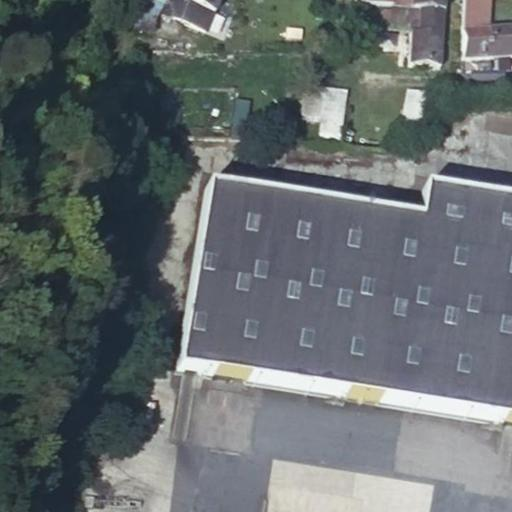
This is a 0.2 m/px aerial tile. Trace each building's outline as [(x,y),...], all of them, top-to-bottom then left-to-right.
[(159,12),(158,11),(163,0),(147,0),(145,4),(135,0),(84,0),(82,5),(148,35),(159,12)] [(163,0),(158,11),(202,32),(218,0),(163,0)] [(354,0),(354,5),(392,7),(411,9),(411,0),(354,0)] [(411,0),(411,9),(444,11),(444,0),(411,0)] [(464,0),(462,30),(477,29),(479,0),(464,0)] [(411,9),(392,7),(391,21),(422,22),(421,32),(413,32),(411,64),(440,66),(444,11),(411,9)] [(511,56),(511,27),(489,29),(488,57),(511,56)] [(462,30),(462,57),(488,57),(489,29),(483,29),(477,29),(462,30)] [(407,91),(406,103),(425,104),(425,98),(426,93),(407,91)] [(447,133),(449,100),(430,99),(425,98),(425,104),(423,125),(423,130),(447,133)] [(323,153),(342,154),(344,102),(325,101),(323,153)] [(425,104),(406,103),(405,124),(423,125),(425,104)] [(229,139),(229,149),(242,149),(244,111),(230,111),(229,139)] [(268,130),(266,150),(293,152),(294,132),(268,130)] [(190,137),(190,147),(229,149),(229,139),(190,137)] [(421,217),(208,177),(173,363),(511,427),(511,200),(427,184),(421,217)] [(85,478),(82,508),(129,511),(146,511),(149,484),(85,478)]
